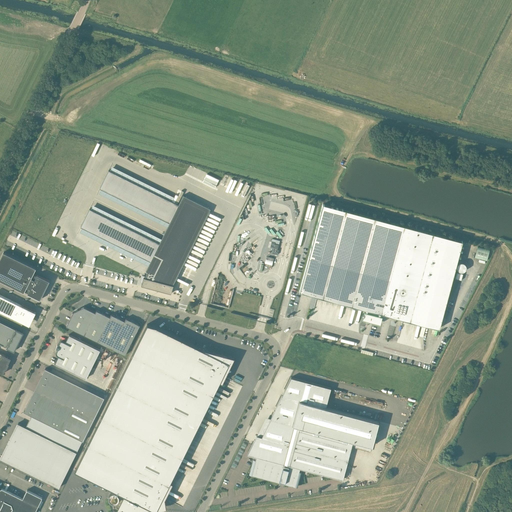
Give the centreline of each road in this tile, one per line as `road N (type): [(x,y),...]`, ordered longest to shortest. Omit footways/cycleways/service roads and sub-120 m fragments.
road 1 (unclassified): [(0,419),(68,288),(267,338),(276,360),(201,511)]
road 2 (unknown): [(274,344),(303,322),(420,355),(469,266)]
road 3 (unclassified): [(0,176),(87,0)]
